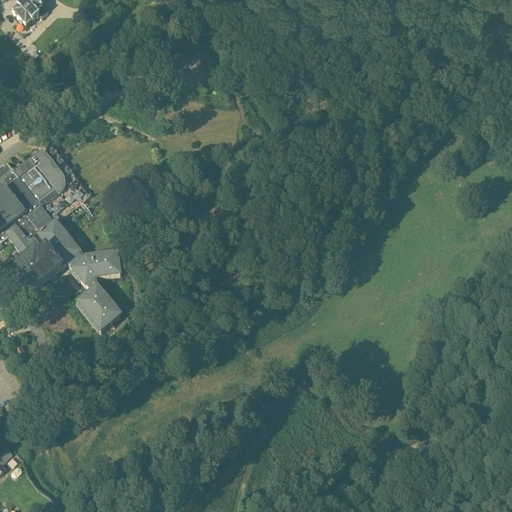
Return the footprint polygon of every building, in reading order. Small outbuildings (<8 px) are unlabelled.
[(43,9),(43,4),(39,0),(35,0),(31,0),(26,5),(24,3),(18,9),(19,10),(13,16),(26,29),(32,24),(32,25),(38,19),(42,23),(48,16),(43,10),(44,10),(43,9)] [(0,251),(2,250),(0,249),(1,248),(8,242),(24,263),(10,274),(29,298),(68,268),(71,272),(70,272),(86,292),(87,292),(90,296),(76,306),(101,337),(122,321),(98,290),(97,284),(121,280),(118,256),(85,261),(84,261),(81,258),(82,257),(57,226),(90,200),(50,148),(14,176),(8,167),(5,170),(4,169),(0,172),(0,251)] [(21,351),(13,355),(17,365),(26,360),(21,351)] [(26,360),(17,365),(28,385),(37,381),(26,360)] [(4,451),(0,455),(0,479),(6,474),(0,469),(0,468),(0,464),(9,456),(4,451)]
